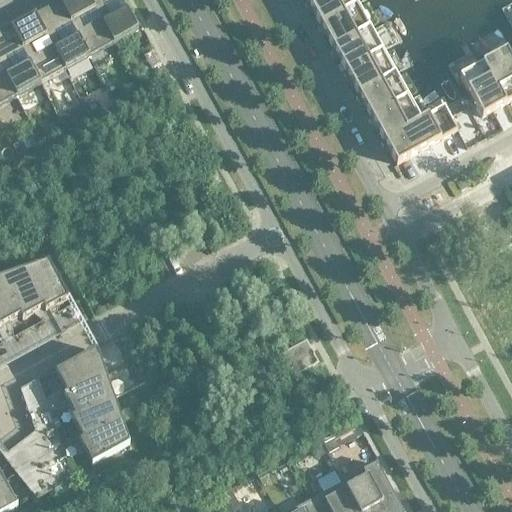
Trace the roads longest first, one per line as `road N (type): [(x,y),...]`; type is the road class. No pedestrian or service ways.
road 1 (unclassified): [(0,386),(278,234)]
road 2 (residential): [(147,0),(278,234)]
road 3 (residential): [(385,211),(271,0)]
road 4 (residential): [(278,234),(360,387)]
road 5 (residential): [(511,141),(385,211)]
road 6 (residential): [(360,387),(428,511)]
road 7 (residential): [(398,234),(511,174)]
